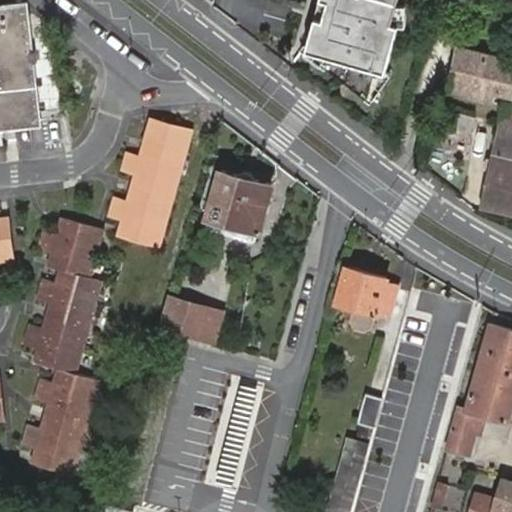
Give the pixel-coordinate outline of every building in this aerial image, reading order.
[(326,0),(322,15),(315,13),(306,46),(330,52),(327,62),(367,94),(375,65),(385,68),(399,20),(392,17),(396,0),(326,0)] [(26,1),(1,5),(2,15),(0,14),(0,128),(4,128),(2,115),(38,109),(26,1)] [(511,58),(458,46),(449,89),(492,99),(495,91),(511,95),(511,93),(511,58)] [(479,206),(511,213),(511,104),(504,104),(479,206)] [(2,115),(4,128),(40,123),(38,109),(2,115)] [(179,149),(186,151),(192,130),(150,118),(144,139),(179,149)] [(179,149),(144,139),(139,156),(127,153),(124,161),(172,174),(179,149)] [(179,176),(186,151),(179,149),(172,174),(179,176)] [(166,195),(172,174),(124,161),(122,169),(134,173),(130,186),(166,195)] [(259,229),(271,183),(222,170),(209,216),(259,229)] [(173,197),(179,176),(172,174),(166,195),(173,197)] [(160,218),(166,195),(130,186),(126,198),(114,196),(111,205),(160,218)] [(173,197),(166,195),(160,218),(167,220),(173,197)] [(153,242),(160,218),(111,205),(108,213),(121,218),(117,232),(153,242)] [(0,254),(13,253),(10,216),(0,216),(0,254)] [(209,216),(206,228),(256,241),(259,229),(209,216)] [(90,251),(96,227),(61,217),(56,232),(44,229),(41,237),(90,251)] [(167,220),(160,218),(153,242),(160,244),(167,220)] [(103,229),(96,227),(90,251),(96,253),(103,229)] [(83,274),(90,251),(41,237),(39,246),(52,251),(48,264),(60,267),(83,274)] [(96,253),(90,251),(83,274),(90,276),(96,253)] [(90,276),(83,274),(60,267),(56,281),(44,278),(40,287),(88,301),(95,278),(90,276)] [(348,267),(340,299),(354,304),(352,310),(352,316),(352,320),(354,322),(359,326),(363,327),(369,325),(372,321),(376,310),(389,313),(397,284),(385,281),(385,277),(348,267)] [(95,278),(88,301),(95,303),(101,280),(95,278)] [(88,301),(40,287),(38,296),(49,300),(46,315),(82,325),(88,301)] [(207,326),(212,308),(171,296),(164,324),(214,339),(217,329),(207,326)] [(95,303),(88,301),(82,325),(88,327),(95,303)] [(222,311),(212,308),(207,326),(217,329),(222,311)] [(82,325),(46,315),(42,328),(30,325),(27,334),(75,348),(82,325)] [(88,327),(82,325),(75,348),(82,350),(88,327)] [(506,419),(511,399),(511,332),(489,325),(465,406),(458,404),(447,446),(462,450),(467,432),(479,434),(484,413),(506,419)] [(69,370),(75,348),(27,334),(24,344),(36,348),(34,359),(59,367),(69,370)] [(82,350),(75,348),(69,370),(76,372),(82,350)] [(76,372),(69,370),(59,367),(56,381),(40,377),(38,386),(87,401),(93,378),(76,372)] [(101,380),(93,378),(87,401),(94,403),(101,380)] [(87,401),(38,386),(35,395),(49,401),(44,415),(79,425),(87,401)] [(372,426),(380,397),(366,393),(358,421),(360,422),(372,426)] [(94,403),(87,401),(79,425),(87,428),(94,403)] [(73,446),(79,425),(44,415),(40,427),(28,425),(26,433),(73,446)] [(363,459),(372,426),(360,422),(351,455),(363,459)] [(422,424),(418,438),(441,444),(444,430),(422,424)] [(87,428),(79,425),(73,446),(81,449),(87,428)] [(66,469),(73,446),(26,433),(23,442),(35,445),(32,459),(66,469)] [(81,449),(73,446),(66,469),(75,472),(81,449)] [(511,511),(511,480),(501,477),(494,497),(475,492),(469,511),(511,511)] [(445,481),(438,478),(430,504),(437,506),(445,481)]
